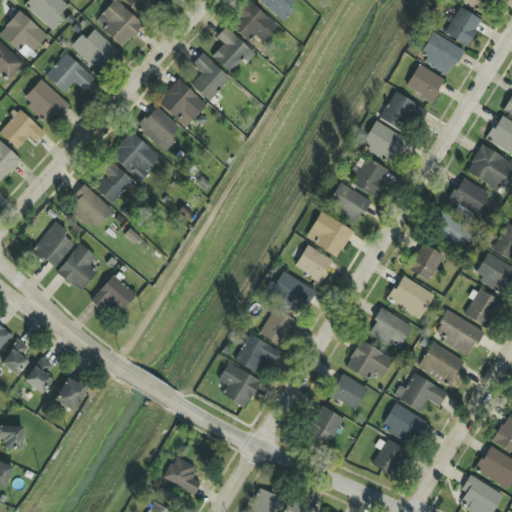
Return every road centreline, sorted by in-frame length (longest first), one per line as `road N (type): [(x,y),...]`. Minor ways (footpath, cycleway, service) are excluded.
road 1 (residential): [(222,511),(511,34)]
road 2 (residential): [(0,236),(210,0)]
road 3 (residential): [(407,511),(261,451),(171,400)]
road 4 (residential): [(418,511),(511,345)]
